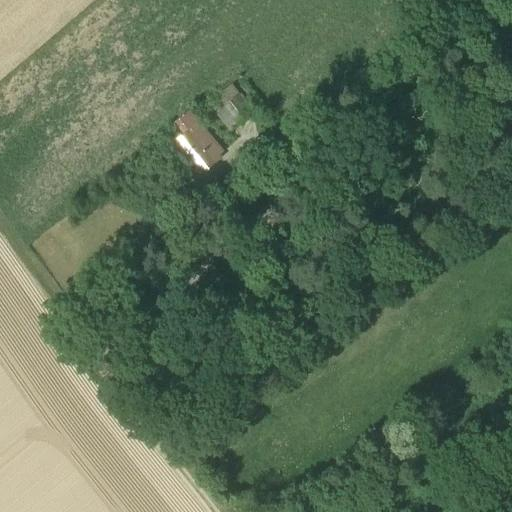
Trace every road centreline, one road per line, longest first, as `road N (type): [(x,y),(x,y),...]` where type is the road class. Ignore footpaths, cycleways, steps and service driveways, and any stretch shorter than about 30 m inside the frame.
road 1 (unclassified): [(94,353),(212,511)]
road 2 (track): [(0,228),(94,353)]
